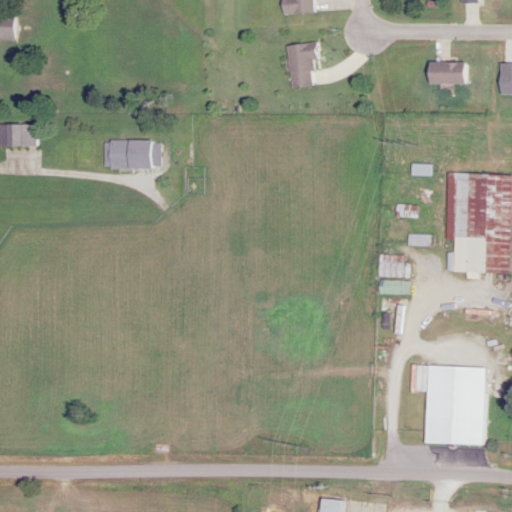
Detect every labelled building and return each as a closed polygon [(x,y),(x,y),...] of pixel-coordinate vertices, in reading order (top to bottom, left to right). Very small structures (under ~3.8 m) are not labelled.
[(313,0),(279,0),(280,14),(314,13),(313,0)] [(0,40),(14,41),(14,18),(0,18),(0,40)] [(310,86),(311,60),(317,61),(317,45),(288,44),(287,86),(310,86)] [(464,83),(464,62),(425,62),(425,83),(464,83)] [(0,147),(35,147),(35,126),(0,125),(0,147)] [(103,170),(159,170),(159,142),(103,142),(103,170)] [(509,174),(445,173),(443,235),(451,235),(450,271),(507,272),(509,174)] [(417,244),(418,236),(406,234),(405,243),(417,244)] [(422,443),(481,445),(483,367),(424,365),(422,443)] [(314,511),(341,511),(342,500),(315,498),(314,511)]
